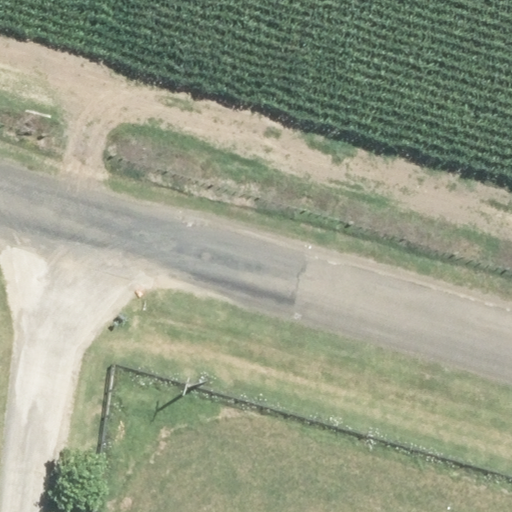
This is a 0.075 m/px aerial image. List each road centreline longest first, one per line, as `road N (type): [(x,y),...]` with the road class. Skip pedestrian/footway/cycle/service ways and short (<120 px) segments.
road 1 (unclassified): [(0,209),(511,355)]
road 2 (track): [(40,511),(75,231)]
